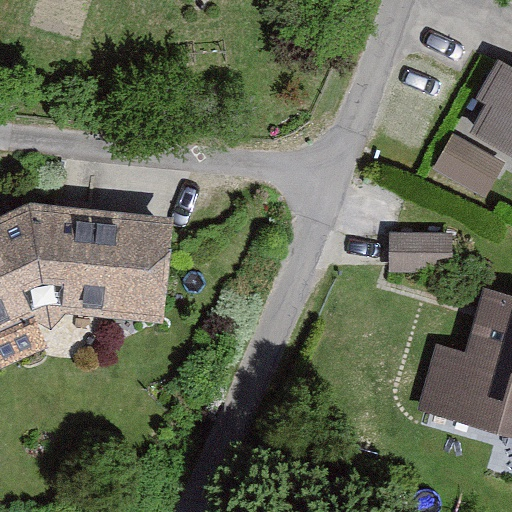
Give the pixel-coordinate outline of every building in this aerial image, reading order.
[(511,70),(486,112),(499,120),(483,146),(511,163),(511,70)] [(511,174),(511,172),(460,146),(439,186),(492,213),(511,174)] [(184,262),(187,229),(40,216),(0,233),(0,388),(66,359),(55,335),(77,325),(174,338),(179,302),(184,262)] [(460,242),(396,242),(395,281),(459,281),(460,242)] [(511,305),(496,301),(479,368),(445,359),(428,421),(511,442),(511,305)]
